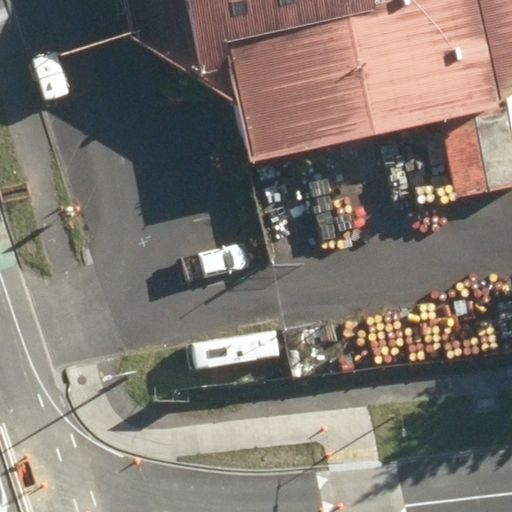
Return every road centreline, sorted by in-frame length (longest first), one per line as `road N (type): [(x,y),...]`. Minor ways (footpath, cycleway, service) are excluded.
road 1 (residential): [(49,460),(115,479),(334,506)]
road 2 (unclassified): [(334,506),(511,495)]
road 3 (secondary): [(0,336),(49,460)]
